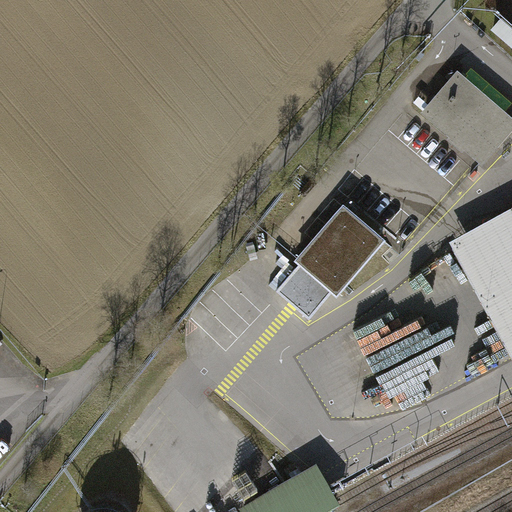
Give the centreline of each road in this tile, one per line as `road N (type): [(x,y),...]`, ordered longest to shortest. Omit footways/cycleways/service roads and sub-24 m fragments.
road 1 (unknown): [(511,382),(391,450),(352,457),(310,440),(293,421),(262,340)]
road 2 (unknown): [(262,340),(377,282),(511,163)]
road 3 (unknown): [(262,340),(204,355),(189,374),(197,402),(257,483)]
